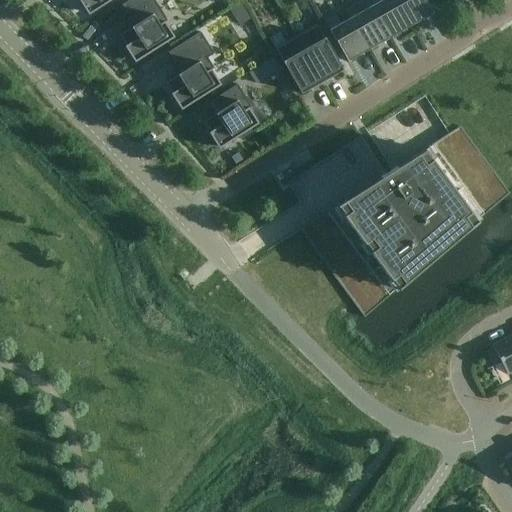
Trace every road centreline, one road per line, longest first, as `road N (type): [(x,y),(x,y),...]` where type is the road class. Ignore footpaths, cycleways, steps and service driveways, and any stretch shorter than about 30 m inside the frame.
road 1 (residential): [(182,220),(511,12)]
road 2 (residential): [(182,220),(0,31)]
road 3 (residential): [(482,428),(459,387),(460,360),(511,318)]
